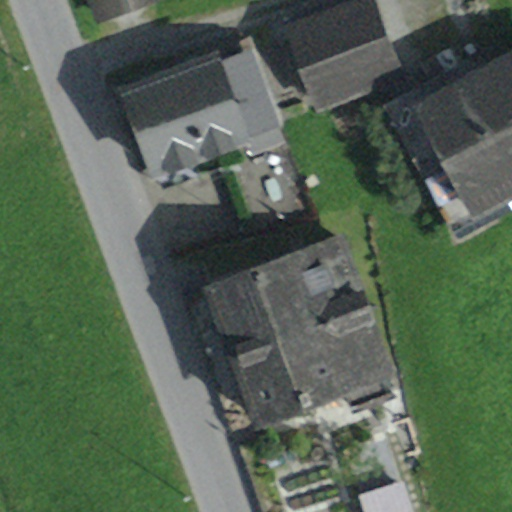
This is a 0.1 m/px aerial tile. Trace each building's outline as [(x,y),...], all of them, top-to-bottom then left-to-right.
[(94,0),(101,16),(144,0),(94,0)] [(369,0),(295,28),(323,104),(402,74),(373,0),(369,0)] [(129,92),(157,168),(281,122),(250,37),(211,52),(215,61),(129,92)] [(453,234),(511,202),(511,185),(478,204),(427,107),(442,99),(444,102),(488,79),(477,57),(385,106),(433,196),(453,234)] [(511,66),(488,79),(444,102),(442,99),(427,107),(478,204),(511,185),(511,66)] [(391,391),(385,375),(390,373),(342,240),(212,287),(260,420),(346,389),(352,405),(391,391)] [(363,497),(368,511),(409,511),(401,484),(363,497)]
